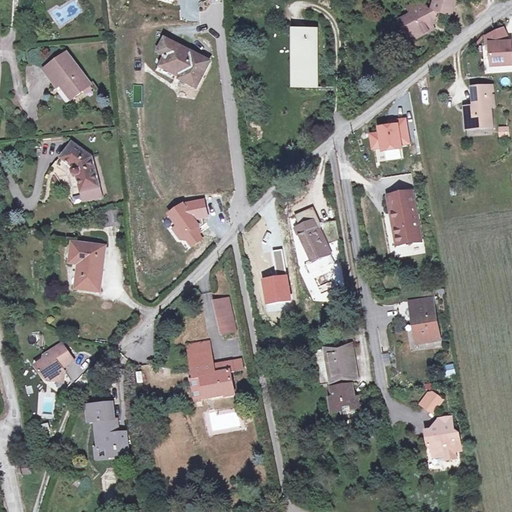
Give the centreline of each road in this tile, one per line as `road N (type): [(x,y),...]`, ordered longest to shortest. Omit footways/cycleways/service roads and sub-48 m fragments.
road 1 (residential): [(510,7),(447,48),(247,219)]
road 2 (residential): [(218,17),(247,219)]
road 3 (residential): [(247,219),(133,345)]
